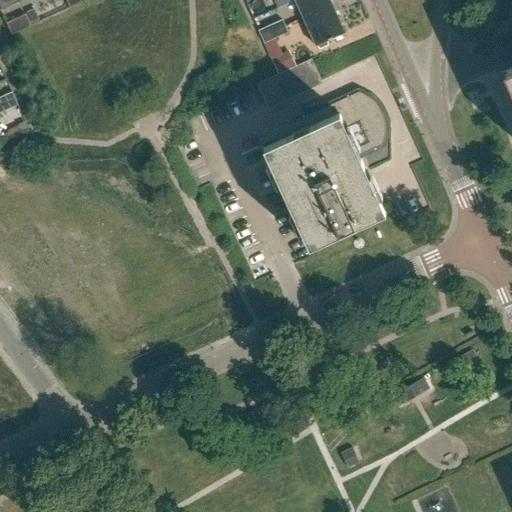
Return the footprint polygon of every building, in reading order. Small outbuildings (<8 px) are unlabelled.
[(0,0),(0,4),(2,8),(0,9),(0,10),(23,0),(0,0)] [(305,23),(334,10),(329,0),(297,0),(295,1),(305,23)] [(334,10),(305,23),(316,46),(317,46),(320,49),(327,45),(327,41),(345,33),(334,10)] [(12,35),(31,26),(26,14),(6,23),(12,35)] [(270,25),(276,38),(288,33),(282,20),(270,25)] [(264,44),(276,38),(270,25),(258,31),(264,44)] [(311,60),(279,75),(274,77),(284,100),(321,83),(320,80),(311,60)] [(511,68),(502,73),(511,96),(511,68)] [(269,107),(284,100),(274,77),(258,84),(259,86),(269,107)] [(271,164),(280,184),(282,188),(291,207),(293,212),(302,230),(304,236),(309,246),(310,246),(385,212),(359,155),(382,145),(383,141),(384,138),(385,134),(385,130),(385,127),(384,123),(384,120),(383,116),(381,113),(380,110),(378,107),(376,104),(373,101),(370,99),(368,96),(364,94),(361,93),(358,91),(290,122),(289,119),(257,133),(262,144),(276,137),(278,140),(263,147),(269,158),(271,164)] [(0,98),(6,111),(18,105),(12,92),(0,98)] [(106,322),(119,342),(207,284),(189,256),(93,320),(0,181),(0,250),(66,349),(106,322)] [(489,368),(482,354),(471,359),(478,373),(489,368)] [(428,388),(422,379),(394,395),(399,405),(428,388)] [(355,445),(340,452),(345,462),(360,456),(355,445)]
